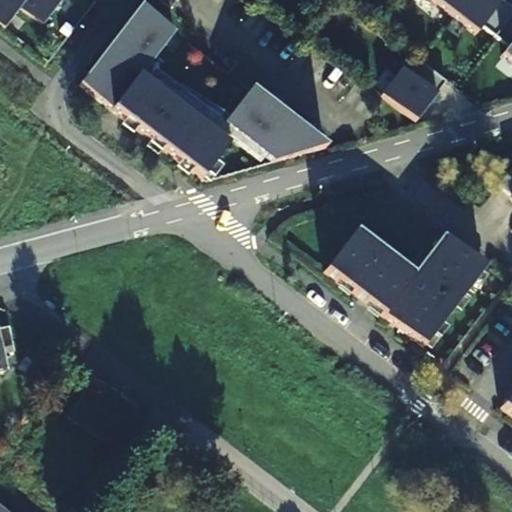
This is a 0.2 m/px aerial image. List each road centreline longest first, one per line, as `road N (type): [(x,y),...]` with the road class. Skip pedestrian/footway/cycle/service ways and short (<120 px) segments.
road 1 (residential): [(511,470),(177,211)]
road 2 (residential): [(298,511),(0,285)]
road 3 (residential): [(511,118),(177,211)]
road 4 (residential): [(177,211),(0,260)]
road 5 (residential): [(177,211),(62,125),(56,90)]
